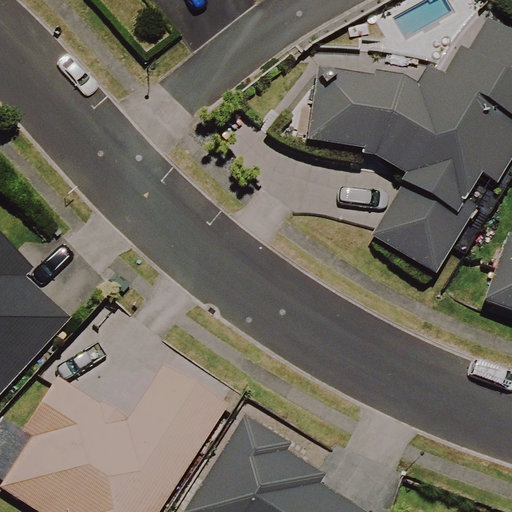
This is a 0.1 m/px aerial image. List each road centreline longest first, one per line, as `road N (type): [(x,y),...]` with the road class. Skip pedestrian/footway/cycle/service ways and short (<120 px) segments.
road 1 (residential): [(101,160),(246,289),(371,363),(511,415)]
road 2 (residential): [(101,160),(323,0)]
road 3 (residential): [(0,48),(101,160)]
